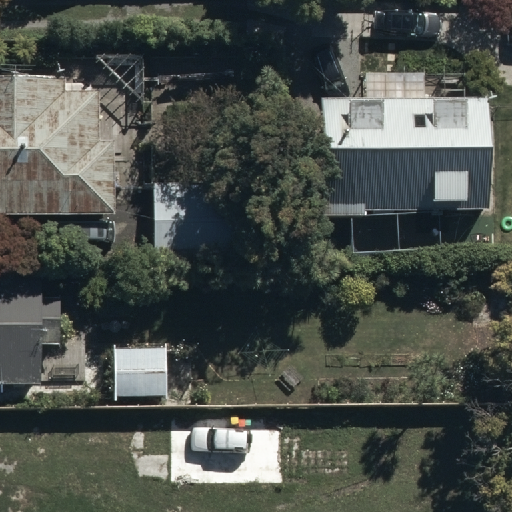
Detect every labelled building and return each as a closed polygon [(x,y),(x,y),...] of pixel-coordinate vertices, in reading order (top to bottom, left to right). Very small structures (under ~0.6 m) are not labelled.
[(323,109),(321,228),(431,230),(431,233),(467,234),(467,226),(490,226),(492,82),(360,80),(359,110),(323,109)] [(0,231),(115,232),(116,158),(101,157),(101,109),(64,108),(64,97),(0,96),(0,231)] [(238,198),(153,199),(153,270),(238,270),(238,198)] [(0,289),(0,402),(43,403),(43,363),(59,364),(60,311),(43,310),(43,290),(0,289)] [(168,356),(113,357),(113,411),(169,411),(168,356)] [(285,422),(170,424),(171,498),(286,497),(285,422)]
